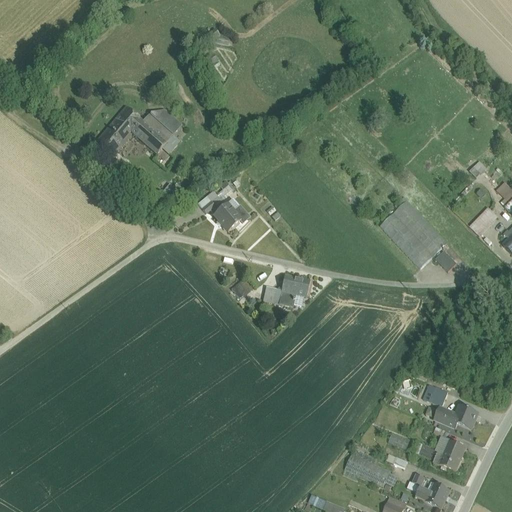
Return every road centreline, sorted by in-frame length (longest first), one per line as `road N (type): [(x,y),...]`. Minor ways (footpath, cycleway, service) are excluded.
road 1 (track): [(511,277),(455,290),(341,279),(162,235)]
road 2 (track): [(0,104),(71,150),(162,235)]
road 3 (track): [(162,235),(0,350)]
